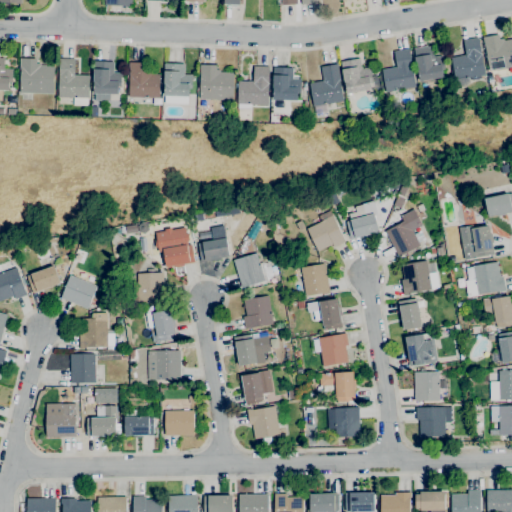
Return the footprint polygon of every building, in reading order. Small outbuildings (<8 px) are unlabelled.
[(511,67),(489,71),(486,53),(485,53),(482,37),(499,34),(499,39),(503,39),(504,40),(511,38),(511,67)] [(454,80),(450,57),(465,54),(463,40),(478,38),(480,48),(479,48),(484,75),(454,80)] [(419,81),(417,69),(416,70),(414,57),(413,48),(422,46),(423,47),(432,46),(434,56),(443,55),(445,69),(442,69),(443,77),(419,81)] [(385,92),(381,69),(396,67),(393,51),(408,48),(415,87),(385,92)] [(2,100),(0,99),(0,56),(1,56),(1,57),(4,57),(3,68),(13,69),(12,82),(9,82),(9,90),(2,90),(2,100)] [(53,94),(19,92),(20,74),(19,74),(20,58),(36,59),(36,63),(40,63),(40,65),(49,66),(55,66),(53,94)] [(346,94),(344,82),(341,69),(340,62),(360,58),(362,69),(369,68),(372,82),(369,82),(370,89),(350,93),(346,94)] [(89,106),(73,105),(73,98),(57,97),(59,59),(75,59),(75,74),(90,75),(89,106)] [(110,101),(94,100),(94,94),(93,94),(93,75),(93,69),(94,61),(109,62),(108,68),(113,68),(113,72),(121,72),(120,86),(118,86),(118,94),(110,94),(110,101)] [(159,98),(128,96),(129,79),(128,79),(129,67),(128,67),(128,62),(146,63),(146,70),(152,70),(152,74),(160,74),(159,98)] [(187,104),(164,103),(164,96),(163,96),(164,84),(163,84),(164,76),(164,63),(184,64),(183,74),(192,75),(191,89),(188,88),(188,97),(187,97),(187,104)] [(232,100),(199,99),(199,80),(198,80),(199,64),(216,65),(216,70),(220,70),(220,71),(233,72),(232,100)] [(312,106),(309,83),(322,81),(320,66),(337,64),(342,101),(312,106)] [(250,109),(238,109),(238,104),(237,104),(237,85),(235,85),(235,83),(238,83),(238,81),(252,81),(253,66),(269,67),(267,105),(251,104),(250,109)] [(276,100),(272,100),(273,89),(272,89),(273,68),(293,68),(292,78),(300,79),(300,93),(297,93),(297,100),(283,100),(276,100)] [(388,103),(387,96),(394,94),(396,102),(388,103)] [(14,104),(7,103),(7,96),(15,96),(14,104)] [(400,208),(392,205),(397,195),(396,195),(402,182),(408,185),(403,198),(405,199),(400,208)] [(511,211),(488,217),(484,199),(508,193),(508,194),(511,193),(511,211)] [(350,239),(345,221),(350,220),(348,214),(355,212),(354,207),(362,205),(361,204),(373,201),(377,215),(374,216),(379,233),(361,238),(361,237),(354,238),(350,239)] [(398,257),(385,231),(403,222),(400,216),(413,209),(421,225),(412,230),(414,234),(420,231),(424,239),(418,242),(420,245),(413,249),(415,252),(407,256),(406,253),(398,257)] [(317,251),(306,228),(321,221),(318,216),(329,210),(345,242),(334,247),(332,244),(317,251)] [(286,246),(273,241),(272,234),(273,234),(270,220),(274,219),(277,233),(289,238),(286,246)] [(299,231),(295,223),(301,220),(304,228),(299,231)] [(127,234),(126,231),(121,233),(120,227),(125,226),(136,224),(138,232),(127,234)] [(464,260),(458,228),(472,225),(473,228),(488,225),(490,234),(491,233),(493,242),(492,243),(494,254),(476,257),(476,258),(464,260)] [(174,267),(173,266),(165,267),(163,251),(158,252),(158,247),(155,248),(154,240),(156,239),(155,233),(165,231),(164,229),(171,228),(171,230),(185,227),(187,234),(188,234),(189,241),(187,241),(187,245),(191,244),(194,262),(183,264),(183,266),(174,267)] [(201,261),(198,243),(212,240),(211,231),(224,229),(229,256),(201,261)] [(241,254),(236,251),(241,244),(245,247),(241,254)] [(438,258),(436,248),(442,247),(444,257),(438,258)] [(241,287),(233,260),(256,253),(259,264),(265,262),(270,265),(273,274),(270,278),(241,287)] [(52,264),(50,257),(58,254),(60,260),(52,264)] [(403,296),(401,280),(404,280),(401,265),(426,260),(428,273),(436,271),(439,287),(431,289),(409,293),(409,295),(403,296)] [(467,297),(464,281),(475,279),(472,267),(496,262),(499,278),(502,277),(505,291),(500,292),(500,291),(467,297)] [(305,296),(300,268),(324,264),(329,292),(305,296)] [(33,293),(26,275),(53,266),(60,283),(52,286),(53,287),(43,291),(43,289),(33,293)] [(0,301),(0,272),(16,267),(26,295),(14,299),(13,296),(0,301)] [(138,303),(137,274),(162,272),(163,289),(166,289),(167,301),(138,303)] [(87,309),(60,297),(69,275),(96,286),(91,298),(96,299),(94,306),(89,304),(87,309)] [(497,329),(496,323),(495,324),(493,314),(485,316),(482,299),(487,298),(487,297),(500,294),(500,297),(509,296),(510,304),(511,304),(511,325),(506,326),(506,327),(497,329)] [(245,329),(242,317),(246,316),(243,300),(268,295),(273,323),(245,329)] [(324,330),(323,326),(322,326),(321,320),(314,321),(313,311),(307,312),(306,303),(317,301),(317,302),(337,298),(338,307),(340,306),(341,316),(339,316),(341,327),(324,330)] [(403,330),(402,322),(400,322),(398,313),(400,313),(398,301),(416,298),(416,303),(417,303),(421,327),(403,330)] [(297,309),(296,301),(303,300),(304,308),(297,309)] [(157,341),(155,327),(148,328),(145,313),(152,312),(152,313),(170,310),(175,338),(157,341)] [(79,349),(78,333),(81,333),(81,318),(91,318),(91,313),(106,313),(106,330),(114,330),(114,346),(83,347),(83,349),(79,349)] [(511,360),(501,362),(498,338),(501,338),(500,333),(511,331),(511,360)] [(323,366),(320,351),(314,353),(312,340),(318,339),(317,338),(346,333),(348,345),(344,346),(347,362),(323,366)] [(411,366),(410,361),(408,362),(404,337),(423,334),(424,340),(433,339),(437,361),(435,361),(435,362),(411,366)] [(238,366),(237,358),(235,358),(233,349),(235,349),(234,341),(267,336),(270,351),(263,353),(264,362),(238,366)] [(180,379),(147,379),(147,350),(180,350),(180,379)] [(70,383),(70,354),(94,353),(95,382),(70,383)] [(137,364),(129,364),(129,353),(136,353),(136,359),(137,359),(137,364)] [(511,399),(490,400),(490,381),(498,381),(498,370),(511,370),(511,399)] [(336,402),(336,391),(321,392),(320,386),(319,373),(353,372),(354,396),(355,401),(336,402)] [(438,401),(414,401),(413,372),(438,372),(438,401)] [(243,404),(240,384),(242,384),(240,376),(258,373),(263,401),(243,404)] [(124,397),(119,392),(122,388),(128,393),(124,397)] [(189,404),(188,396),(195,395),(196,403),(189,404)] [(75,437),(46,437),(46,412),(61,412),(61,403),(75,403),(75,437)] [(97,438),(97,436),(87,436),(86,418),(96,418),(96,406),(115,406),(116,417),(115,417),(115,436),(107,436),(107,438),(97,438)] [(254,439),(252,424),(249,424),(247,410),(274,406),(279,434),(254,439)] [(511,435),(499,435),(489,435),(489,430),(498,430),(498,422),(490,422),(490,406),(498,406),(511,406),(511,435)] [(335,437),(335,428),(327,429),(326,409),(334,409),(334,408),(358,407),(360,435),(335,437)] [(419,437),(419,420),(416,420),(415,408),(444,407),(444,422),(450,422),(451,435),(445,435),(445,436),(419,437)] [(193,435),(164,435),(164,411),(193,410),(193,435)] [(133,438),(133,435),(124,436),(124,411),(138,411),(138,417),(154,417),(154,435),(142,435),(142,437),(133,438)] [(511,511),(486,511),(486,490),(511,489),(511,511)] [(451,511),(451,494),(467,494),(467,490),(480,490),(480,511),(451,511)] [(431,511),(431,510),(415,510),(415,494),(420,494),(420,492),(444,491),(444,511),(431,511)] [(353,511),(344,511),(344,493),(374,492),(374,511),(375,511),(353,511)] [(380,511),(380,495),(395,495),(395,492),(410,492),(411,497),(409,497),(409,511),(380,511)] [(274,511),(274,493),(287,493),(287,496),(304,496),(304,511),(274,511)] [(309,511),(309,494),(338,493),(339,511),(309,511)] [(238,511),(238,495),(268,494),(268,511),(238,511)] [(168,511),(168,495),(197,495),(197,511),(168,511)] [(97,511),(97,497),(126,496),(126,511),(97,511)] [(132,511),(132,496),(145,496),(145,500),(161,499),(161,511),(132,511)] [(203,511),(203,496),(232,496),(232,511),(203,511)] [(26,511),(26,498),(56,498),(56,511),(26,511)] [(62,511),(62,503),(60,503),(60,498),(75,498),(75,501),(91,501),(91,511),(62,511)]
